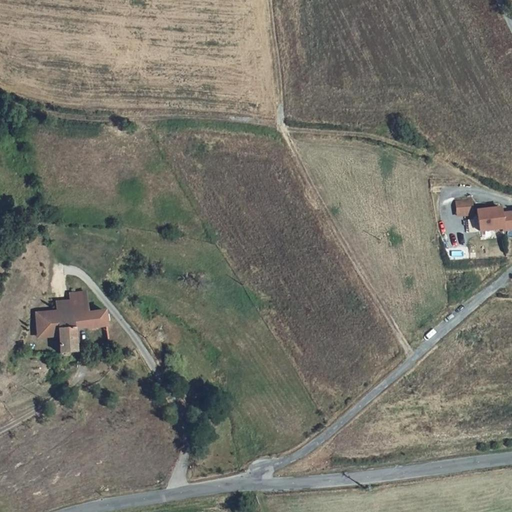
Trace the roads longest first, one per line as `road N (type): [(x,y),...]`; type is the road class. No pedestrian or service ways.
road 1 (unclassified): [(251,485),(266,468),(316,443),(511,268)]
road 2 (tertiary): [(251,485),(511,459)]
road 3 (tertiary): [(88,511),(251,485)]
